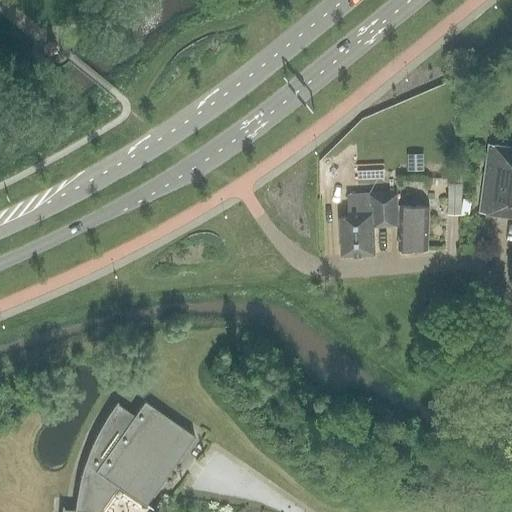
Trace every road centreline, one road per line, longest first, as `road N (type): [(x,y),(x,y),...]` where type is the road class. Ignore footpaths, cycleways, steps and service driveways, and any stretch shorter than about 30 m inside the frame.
road 1 (secondary): [(0,264),(153,194),(240,137),(411,0)]
road 2 (secondary): [(344,0),(208,107),(0,233)]
road 3 (residential): [(273,234),(315,269),(463,264),(490,277),(511,302)]
